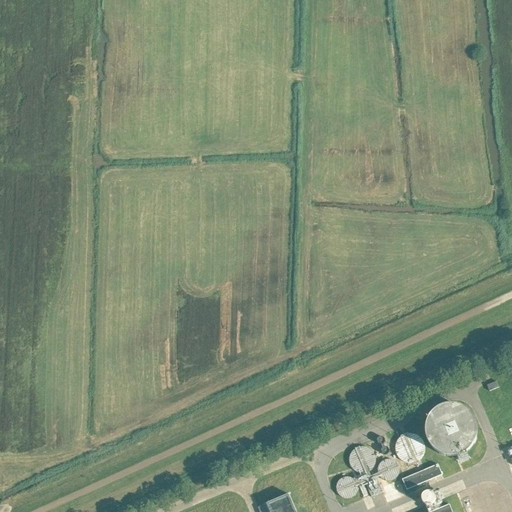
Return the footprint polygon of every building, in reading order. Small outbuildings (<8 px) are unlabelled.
[(496,382),(487,385),(489,391),(498,387),(496,382)] [(434,424),(431,430),(429,439),(430,446),(434,453),(440,458),(447,462),(454,463),(462,461),(469,458),(474,452),(477,445),(478,438),(477,430),(474,424),(468,418),(461,415),(454,413),(446,415),(439,418),(434,424)] [(398,442),(396,446),(395,451),(396,455),(398,459),(401,462),(405,464),(410,465),(414,464),(418,462),(421,459),(423,455),(424,451),(423,446),(421,442),(418,439),(414,437),(409,436),(405,437),(401,439),(398,442)] [(351,456),(350,459),(349,463),(350,466),(352,470),(354,472),(357,474),(361,474),(364,473),(368,472),(370,469),(371,466),(372,463),(371,459),(370,456),(367,454),(364,452),(361,451),(357,452),(354,454),(351,456)] [(378,466),(377,468),(376,472),(377,476),(378,479),(381,481),(384,483),(388,483),(391,483),(394,481),(397,478),(398,475),(399,472),(398,469),(396,465),(394,463),(391,461),(387,461),(384,461),(381,463),(378,466)] [(407,490),(442,475),(438,464),(402,479),(407,490)] [(383,492),(375,474),(364,479),(371,497),(383,492)] [(338,483),(336,486),(335,490),(336,493),(338,497),(340,499),(344,501),(347,501),(351,500),(354,499),(356,496),(358,493),(358,490),(358,486),(356,483),(353,481),(350,479),(347,478),(343,479),(340,481),(338,483)] [(315,506),(327,503),(325,496),(314,499),(315,506)] [(423,499),(422,501),(422,503),(422,505),(423,507),(424,508),(426,509),(428,510),(430,509),(432,508),(434,507),(434,505),(435,503),(434,501),(433,499),(432,498),(430,497),(428,496),(426,497),(424,498),(423,499)]
